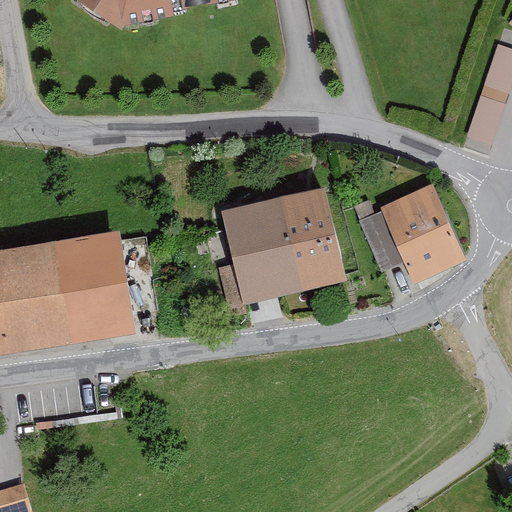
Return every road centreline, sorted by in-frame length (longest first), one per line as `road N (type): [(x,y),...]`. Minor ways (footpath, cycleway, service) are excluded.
road 1 (residential): [(509,209),(447,167),(369,130),(300,120),(27,126)]
road 2 (unclassified): [(0,372),(359,329),(456,295)]
road 3 (unclassified): [(456,295),(508,410),(486,451),(397,511)]
road 4 (residential): [(3,0),(27,126)]
